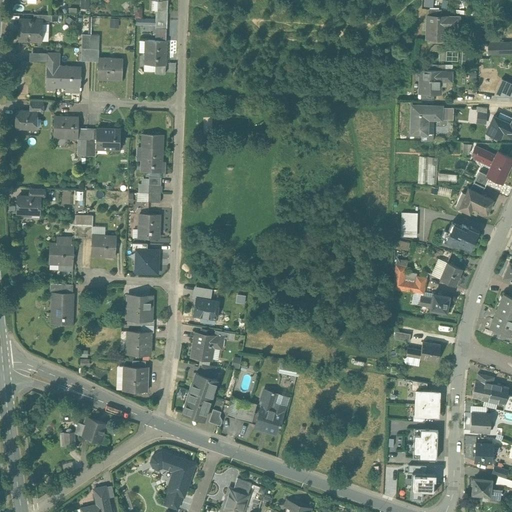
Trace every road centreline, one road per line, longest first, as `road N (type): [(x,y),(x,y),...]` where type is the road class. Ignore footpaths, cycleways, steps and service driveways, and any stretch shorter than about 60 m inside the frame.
road 1 (tertiary): [(217,443),(416,511)]
road 2 (residential): [(181,104),(174,281)]
road 3 (tertiary): [(4,368),(162,425)]
road 4 (unclassified): [(462,346),(444,511)]
road 5 (unclassified): [(32,511),(162,425)]
road 6 (unclassified): [(511,206),(462,346)]
road 7 (residential): [(174,281),(162,425)]
road 8 (tertiary): [(22,511),(4,368)]
